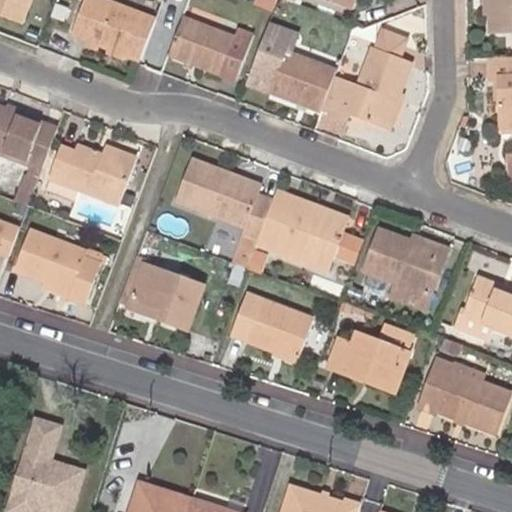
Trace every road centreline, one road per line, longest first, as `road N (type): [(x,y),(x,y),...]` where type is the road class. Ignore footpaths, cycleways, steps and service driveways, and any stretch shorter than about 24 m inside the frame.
road 1 (residential): [(0,335),(511,498)]
road 2 (residential): [(410,189),(226,118),(124,103),(0,57)]
road 3 (residential): [(410,189),(444,94),(443,0)]
